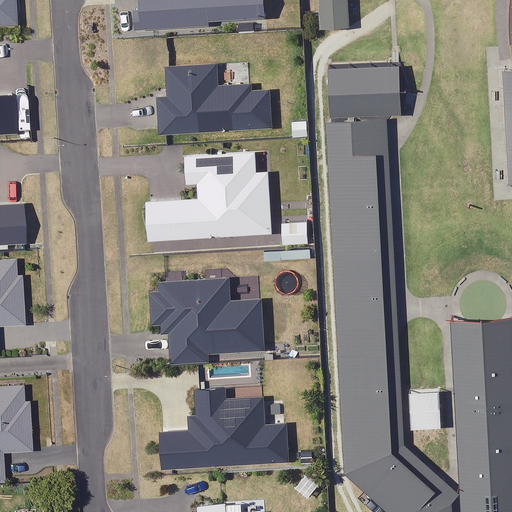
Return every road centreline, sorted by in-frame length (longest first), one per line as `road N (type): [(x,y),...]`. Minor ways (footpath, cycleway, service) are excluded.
road 1 (track): [(358,511),(339,472),(313,61),(368,23),(373,8)]
road 2 (residential): [(68,0),(99,511)]
